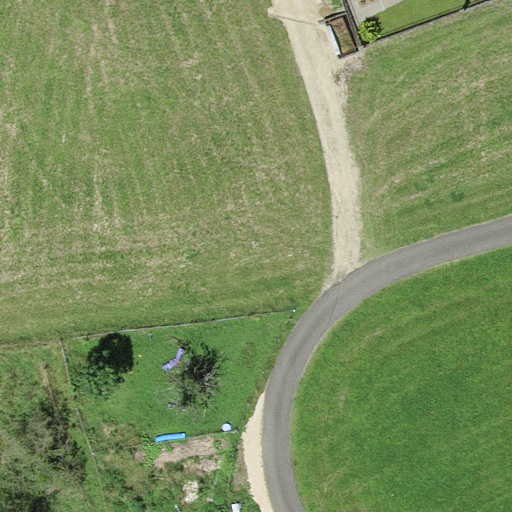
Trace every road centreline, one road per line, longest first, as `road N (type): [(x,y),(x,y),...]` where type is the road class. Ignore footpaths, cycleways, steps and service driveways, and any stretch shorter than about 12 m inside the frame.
road 1 (track): [(291,511),(276,465),(279,417),(317,335),(347,304),(400,274),(511,241)]
road 2 (track): [(347,304),(347,169),(288,0)]
